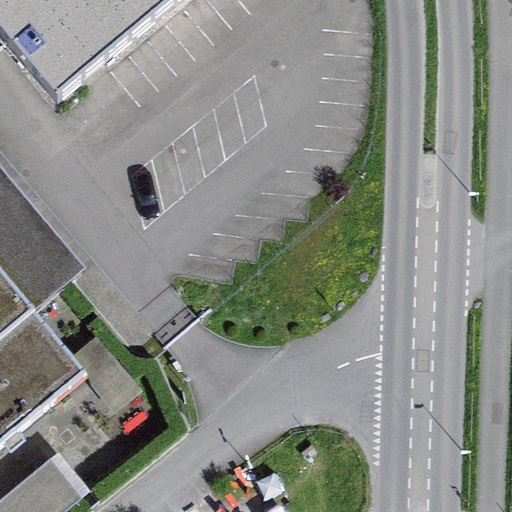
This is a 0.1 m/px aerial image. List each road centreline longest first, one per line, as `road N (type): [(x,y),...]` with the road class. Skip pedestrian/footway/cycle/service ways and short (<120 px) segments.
road 1 (tertiary): [(436,0),(427,312)]
road 2 (tertiary): [(427,312),(418,511)]
road 3 (unclassified): [(274,426),(427,312)]
road 4 (unclassified): [(162,511),(274,426)]
